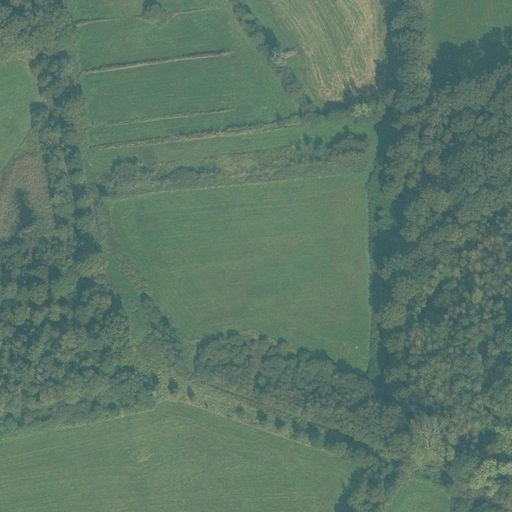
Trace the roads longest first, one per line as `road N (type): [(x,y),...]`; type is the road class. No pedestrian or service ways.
road 1 (track): [(373,511),(408,451),(408,0)]
road 2 (track): [(408,299),(511,204)]
